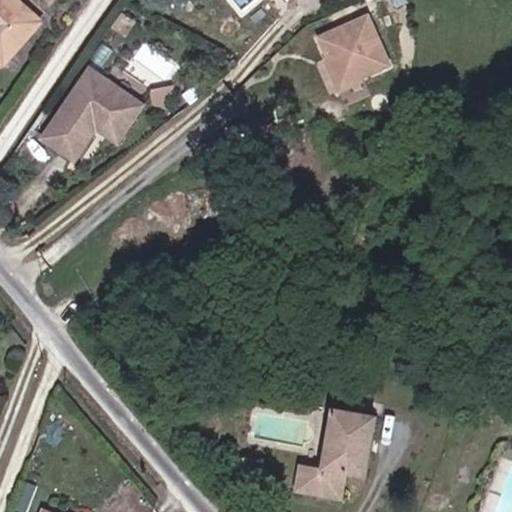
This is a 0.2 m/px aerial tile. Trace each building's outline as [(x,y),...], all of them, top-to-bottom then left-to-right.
[(0,2),(1,0),(0,0),(0,79),(36,37),(0,5),(0,2)] [(367,16),(316,39),(339,88),(389,65),(367,16)] [(108,152),(134,114),(81,77),(32,147),(64,169),(85,140),(84,135),(88,135),(89,139),(108,152)] [(362,476),(375,416),(331,407),(317,464),(310,493),(336,499),(342,471),(362,476)] [(257,474),(260,454),(243,451),(238,471),(257,474)] [(299,461),(292,490),(310,493),(317,464),(299,461)]
